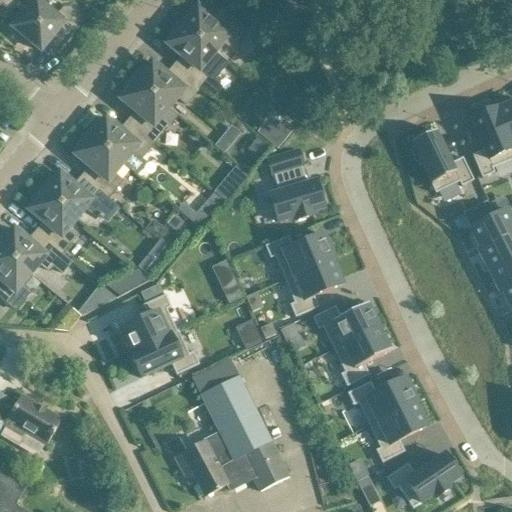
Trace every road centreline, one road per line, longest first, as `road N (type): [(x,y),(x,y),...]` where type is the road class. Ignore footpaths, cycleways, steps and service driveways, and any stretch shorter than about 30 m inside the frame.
road 1 (residential): [(511,60),(382,118),(354,145),(352,176),(479,447),(511,472)]
road 2 (residential): [(160,511),(92,374),(65,342),(0,338)]
road 3 (unknown): [(259,511),(309,480),(278,398),(253,358)]
road 4 (residential): [(154,0),(55,117)]
